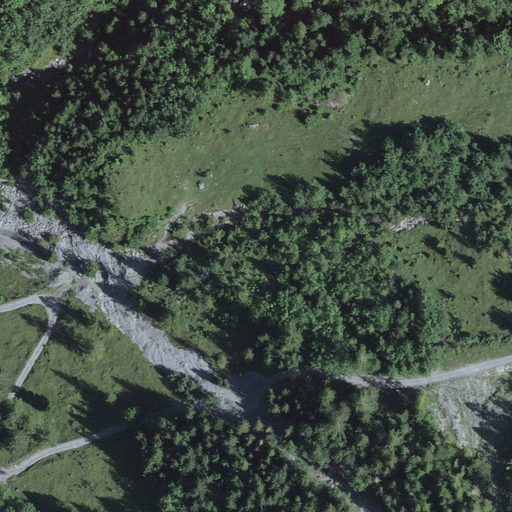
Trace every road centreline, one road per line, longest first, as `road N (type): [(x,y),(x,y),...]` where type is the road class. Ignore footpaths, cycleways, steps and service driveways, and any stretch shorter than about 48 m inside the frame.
road 1 (track): [(511,361),(408,385),(279,378),(244,406),(173,408),(0,474)]
road 2 (track): [(0,415),(53,313),(41,301),(0,309)]
